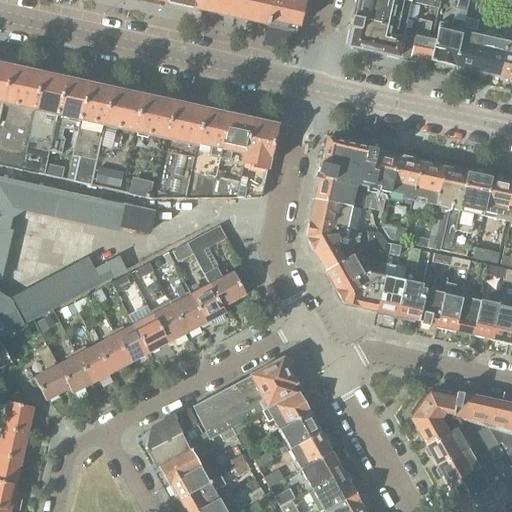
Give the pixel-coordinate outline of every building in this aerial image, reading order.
[(164,0),(164,2),(200,10),(201,0),(164,0)] [(201,0),(200,10),(199,11),(267,26),(267,25),(286,30),(287,25),(298,27),(303,0),(201,0)] [(403,29),(409,3),(396,0),(354,0),(350,18),(391,27),(403,29)] [(396,0),(409,3),(436,9),(438,0),(396,0)] [(467,0),(451,0),(457,1),(455,9),(465,12),(467,0)] [(491,1),(487,0),(481,0),(478,14),(488,16),(491,1)] [(502,21),(510,22),(511,15),(511,5),(505,4),(502,21)] [(400,41),(403,29),(391,27),(350,18),(348,29),(350,29),(350,31),(346,46),(379,53),(379,54),(385,55),(420,62),(420,59),(429,61),(434,41),(411,36),(409,43),(400,41)] [(482,32),(475,31),(477,21),(464,18),(463,22),(461,22),(451,66),(453,67),(455,71),(461,72),(464,69),(473,71),(481,37),(482,32)] [(437,27),(434,41),(429,61),(431,62),(433,65),(439,67),(442,64),(451,66),(461,22),(452,20),(451,26),(450,26),(449,30),(437,27)] [(427,24),(417,22),(414,32),(425,34),(427,24)] [(493,40),(481,37),(473,71),(476,72),(478,75),(483,77),(487,74),(497,76),(505,38),(494,35),(493,40)] [(511,39),(505,38),(497,76),(507,78),(508,82),(511,82),(511,39)] [(0,167),(18,171),(41,73),(21,69),(10,67),(0,64),(0,167)] [(41,73),(18,171),(37,176),(37,175),(42,176),(64,78),(41,73)] [(88,83),(64,78),(42,176),(60,180),(63,169),(47,166),(49,153),(62,156),(65,141),(60,137),(62,131),(76,134),(88,83)] [(65,182),(73,183),(90,187),(111,88),(88,83),(76,134),(65,182)] [(143,95),(111,88),(90,187),(121,194),(143,95)] [(121,194),(150,200),(173,102),(162,100),(143,95),(121,194)] [(173,102),(150,200),(184,200),(194,154),(204,109),(173,102)] [(228,115),(204,109),(194,154),(206,156),(208,150),(220,153),(228,115)] [(206,156),(194,154),(184,200),(259,199),(266,169),(265,168),(267,160),(268,160),(272,143),(275,126),(228,115),(220,153),(208,150),(206,156)] [(317,179),(355,187),(367,190),(374,155),(375,151),(366,149),(365,149),(327,141),(321,165),(318,165),(315,178),(317,178),(317,179)] [(374,155),(367,190),(366,192),(369,192),(369,202),(370,211),(384,211),(388,195),(395,159),(396,159),(397,156),(382,153),(381,156),(374,155)] [(395,159),(388,195),(411,200),(419,165),(411,163),(412,159),(401,157),(399,160),(396,159),(395,159)] [(411,200),(435,205),(442,170),(434,168),(435,164),(425,162),(422,164),(419,163),(419,165),(411,200)] [(442,170),(435,205),(427,239),(425,248),(448,253),(450,242),(453,230),(465,175),(464,175),(459,173),(459,170),(442,166),(442,170)] [(480,221),(481,216),(490,179),(489,178),(489,177),(480,175),(478,178),(466,172),(465,171),(464,175),(465,175),(453,230),(469,234),(473,219),(480,221)] [(504,221),(505,216),(511,186),(511,185),(504,183),(505,180),(494,178),(491,179),(490,179),(481,216),(504,221)] [(0,215),(8,217),(23,209),(28,185),(0,179),(0,215)] [(350,208),(355,187),(317,179),(312,201),(314,202),(314,201),(350,208)] [(35,212),(40,188),(28,185),(23,209),(35,212)] [(47,215),(52,191),(40,188),(35,212),(47,215)] [(59,217),(65,194),(52,191),(47,215),(59,217)] [(59,217),(71,220),(77,196),(65,194),(59,217)] [(83,223),(89,199),(77,196),(71,220),(83,223)] [(83,223),(96,226),(101,202),(89,199),(83,223)] [(345,230),(350,208),(314,201),(314,202),(310,222),(345,230)] [(108,228),(113,205),(101,202),(96,226),(108,228)] [(120,231),(121,227),(125,207),(113,205),(108,228),(120,231)] [(125,207),(121,227),(149,233),(153,214),(125,207)] [(368,222),(365,212),(357,210),(355,220),(368,222)] [(8,217),(0,215),(0,227),(5,229),(8,217)] [(317,260),(322,270),(354,253),(351,247),(357,244),(359,233),(345,230),(310,222),(308,221),(304,236),(307,237),(309,239),(306,241),(312,253),(316,251),(319,258),(317,260)] [(192,255),(208,286),(220,308),(244,296),(232,274),(221,280),(215,269),(212,270),(201,250),(224,238),(217,226),(185,243),(192,255)] [(392,240),(402,242),(405,228),(395,226),(392,240)] [(378,234),(374,234),(366,233),(368,245),(369,244),(381,237),(378,234)] [(381,237),(369,244),(380,252),(386,243),(381,237)] [(425,248),(427,239),(417,237),(415,245),(425,248)] [(448,253),(448,254),(464,258),(466,251),(450,242),(448,253)] [(177,263),(192,255),(185,243),(170,251),(177,263)] [(399,246),(389,244),(387,254),(397,256),(399,246)] [(394,316),(400,317),(399,319),(412,322),(412,320),(416,321),(423,290),(420,289),(421,284),(411,282),(418,251),(408,248),(401,280),(394,316)] [(498,254),(497,253),(473,248),(471,258),(471,259),(495,264),(498,254)] [(167,253),(161,256),(168,268),(173,265),(167,253)] [(364,272),(354,253),(322,270),(330,284),(333,283),(336,288),(364,272)] [(432,254),(430,263),(448,267),(448,266),(450,258),(432,254)] [(509,267),(509,266),(511,258),(501,256),(499,265),(509,267)] [(466,270),(468,261),(450,258),(448,266),(448,267),(466,270)] [(118,261),(92,274),(98,286),(124,272),(118,261)] [(86,262),(75,268),(87,291),(98,286),(92,274),(86,262)] [(386,263),(383,276),(374,312),(381,313),(381,315),(394,318),(394,316),(401,280),(391,278),(394,265),(386,263)] [(148,264),(133,272),(138,280),(152,272),(148,264)] [(460,298),(452,330),(455,331),(455,333),(464,335),(464,333),(471,334),(478,302),(484,275),(486,266),(476,264),(468,300),(460,298)] [(484,275),(501,279),(503,270),(486,266),(484,275)] [(75,268),(64,274),(76,297),(87,291),(75,268)] [(511,271),(503,270),(501,279),(501,280),(511,282),(511,271)] [(364,272),(336,288),(333,289),(339,301),(344,305),(374,312),(383,276),(364,272)] [(64,274),(53,280),(65,303),(76,297),(64,274)] [(125,277),(111,284),(115,293),(129,285),(125,277)] [(423,290),(416,321),(416,322),(420,323),(420,325),(427,327),(428,324),(435,326),(444,285),(445,280),(435,278),(432,291),(423,290)] [(53,280),(41,285),(54,309),(65,303),(53,280)] [(178,298),(168,303),(185,334),(204,323),(188,292),(183,284),(173,290),(178,298)] [(41,285),(30,291),(42,315),(54,309),(41,285)] [(462,289),(444,285),(435,326),(438,327),(437,329),(446,331),(446,329),(452,330),(460,298),(462,289)] [(197,287),(188,292),(204,323),(210,320),(212,323),(215,324),(221,321),(223,318),(221,315),(223,314),(220,308),(208,286),(199,291),(197,287)] [(486,304),(478,302),(471,334),(473,335),(473,336),(481,338),(482,336),(489,338),(499,296),(500,292),(489,289),(486,304)] [(30,291),(19,297),(31,320),(42,315),(30,291)] [(103,300),(98,291),(91,294),(96,303),(103,300)] [(511,299),(499,296),(489,338),(492,339),(491,341),(499,342),(499,340),(511,343),(511,338),(511,299)] [(8,303),(0,297),(0,336),(20,326),(8,303)] [(19,297),(8,303),(20,326),(31,320),(19,297)] [(89,306),(85,298),(72,304),(76,312),(89,306)] [(168,303),(149,313),(165,344),(185,334),(168,303)] [(76,312),(72,304),(60,311),(64,319),(76,312)] [(141,322),(131,327),(146,354),(165,344),(149,313),(139,319),(141,322)] [(35,322),(40,333),(53,326),(47,315),(35,322)] [(120,328),(110,334),(127,364),(146,354),(131,327),(122,332),(120,328)] [(102,342),(93,347),(108,375),(127,364),(110,334),(101,339),(102,342)] [(0,367),(10,363),(0,345),(0,367)] [(82,349),(72,354),(89,385),(108,375),(93,347),(84,352),(82,349)] [(44,401),(68,389),(57,367),(56,367),(46,348),(37,354),(47,372),(32,379),(44,401)] [(89,385),(72,354),(63,359),(64,362),(57,367),(68,389),(70,394),(89,385)] [(262,413),(293,395),(288,388),(294,385),(280,360),(191,408),(204,432),(208,439),(209,440),(219,435),(223,442),(246,430),(242,423),(262,412),(262,413)] [(278,430),(307,414),(306,412),(308,409),(305,403),(301,403),(296,394),(293,395),(262,413),(268,423),(272,421),(278,430)] [(454,400),(430,395),(427,394),(425,396),(423,396),(418,402),(420,405),(416,410),(413,409),(409,415),(411,417),(409,420),(423,445),(445,433),(454,428),(459,425),(453,414),(451,413),(454,400)] [(511,406),(456,394),(454,400),(451,413),(453,414),(459,425),(466,421),(470,422),(486,428),(490,434),(496,445),(500,443),(511,462),(511,455),(511,406)] [(1,429),(25,435),(31,408),(7,403),(1,429)] [(148,451),(180,433),(195,425),(187,410),(150,429),(146,447),(148,451)] [(307,414),(278,430),(283,441),(279,443),(284,453),(289,451),(318,433),(314,425),(316,422),(312,415),(308,415),(307,414)] [(486,428),(470,422),(479,440),(490,434),(486,428)] [(445,433),(423,445),(425,449),(423,451),(427,457),(431,458),(435,465),(465,448),(470,446),(464,436),(460,438),(454,428),(445,433)] [(0,433),(0,455),(20,460),(25,435),(1,429),(0,433)] [(180,433),(148,451),(149,453),(147,454),(152,462),(154,461),(160,471),(202,447),(200,444),(208,439),(204,432),(190,440),(194,447),(189,450),(180,433)] [(300,470),(329,453),(325,444),(326,442),(323,435),(319,435),(318,433),(289,451),(294,461),(290,463),(295,473),(300,470)] [(202,447),(160,471),(162,475),(161,477),(164,482),(166,482),(167,485),(169,484),(200,467),(195,458),(205,453),(202,447)] [(442,478),(446,485),(480,465),(475,456),(471,458),(465,448),(435,465),(437,468),(435,471),(438,477),(442,478)] [(502,455),(498,448),(488,454),(492,461),(502,455)] [(267,452),(252,461),(256,469),(272,460),(267,452)] [(311,490),(340,473),(336,464),(337,462),(334,455),(330,455),(329,453),(300,470),(305,481),(302,483),(307,492),(311,490)] [(0,482),(14,486),(20,460),(0,455),(0,482)] [(244,464),(240,456),(228,462),(232,470),(244,464)] [(244,464),(232,470),(236,477),(248,470),(244,464)] [(486,476),(480,465),(446,485),(447,487),(446,491),(449,496),(453,497),(457,505),(488,487),(511,473),(511,471),(508,464),(486,476)] [(178,501),(219,478),(214,470),(204,475),(200,467),(169,484),(169,485),(167,486),(172,495),(174,494),(178,501)] [(277,470),(262,479),(268,489),(283,480),(277,470)] [(317,511),(319,511),(352,493),(347,484),(348,482),(345,475),(342,475),(340,473),(311,490),(317,500),(313,503),(317,511)] [(195,511),(219,499),(214,491),(223,486),(219,478),(178,501),(181,506),(180,509),(182,511),(195,511)] [(0,509),(8,511),(14,486),(0,482),(0,509)] [(495,511),(504,507),(497,495),(494,497),(488,487),(457,505),(459,508),(457,510),(458,511),(495,511)] [(263,496),(259,488),(247,495),(251,503),(263,496)] [(273,500),(278,508),(290,502),(292,501),(287,492),(273,500)] [(366,511),(363,507),(359,507),(354,497),(327,511),(366,511)] [(234,511),(238,510),(233,502),(223,507),(219,499),(195,511),(234,511)] [(265,499),(253,506),(256,511),(261,511),(269,507),(265,499)] [(295,511),(290,502),(278,508),(280,511),(295,511)]
